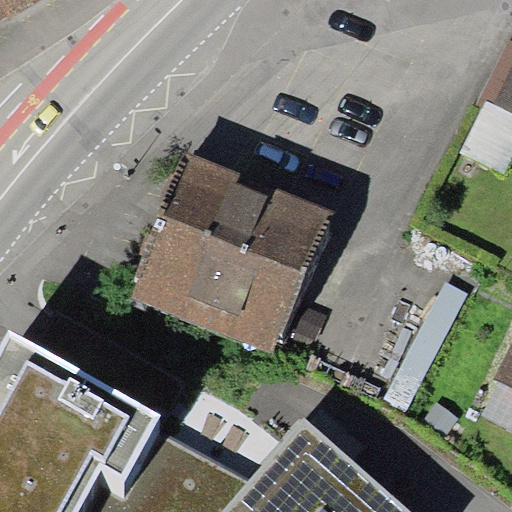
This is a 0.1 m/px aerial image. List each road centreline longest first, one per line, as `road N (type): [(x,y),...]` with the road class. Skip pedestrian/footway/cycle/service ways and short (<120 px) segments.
road 1 (unknown): [(464,0),(335,341)]
road 2 (secondary): [(0,170),(175,0)]
